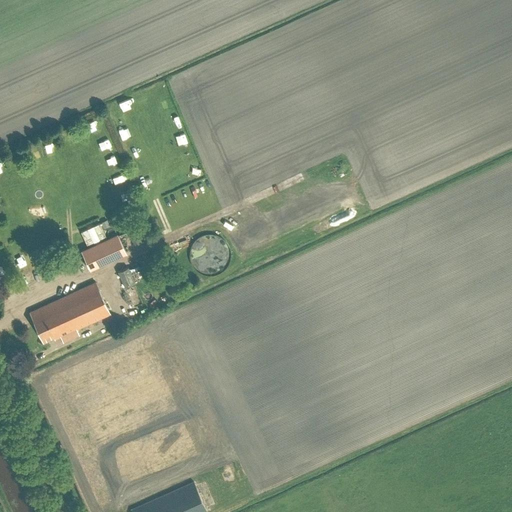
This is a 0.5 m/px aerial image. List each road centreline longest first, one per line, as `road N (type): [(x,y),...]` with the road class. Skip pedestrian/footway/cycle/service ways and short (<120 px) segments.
road 1 (unclassified): [(65,511),(0,366)]
road 2 (track): [(298,177),(157,245)]
